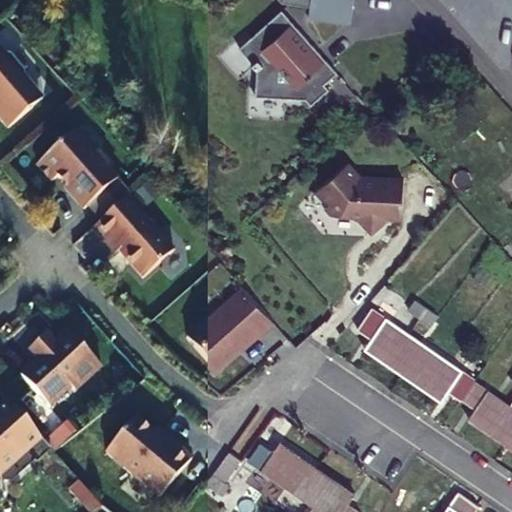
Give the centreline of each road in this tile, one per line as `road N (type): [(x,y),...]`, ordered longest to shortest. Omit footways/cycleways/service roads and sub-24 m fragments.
road 1 (residential): [(53,258),(141,352),(216,411),(240,409),(293,366),(318,365),(511,496)]
road 2 (unknown): [(304,363),(418,239),(437,198),(426,176)]
